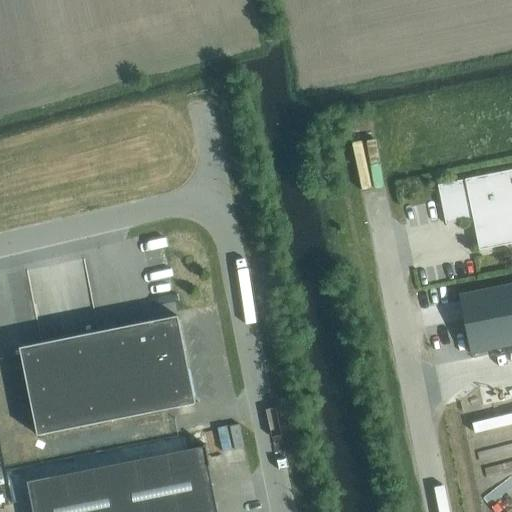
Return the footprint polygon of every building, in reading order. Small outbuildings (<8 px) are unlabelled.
[(511,167),(511,157),(484,164),(486,173),(511,167)] [(511,170),(438,185),(446,225),(473,219),(479,251),(511,244),(511,170)] [(511,284),(459,295),(471,354),(511,346),(511,284)] [(179,317),(20,349),(38,436),(196,405),(179,317)] [(511,406),(470,419),(480,455),(504,448),(497,427),(511,422),(511,406)] [(217,511),(209,467),(210,467),(206,445),(204,445),(204,447),(27,482),(33,511),(217,511)]
